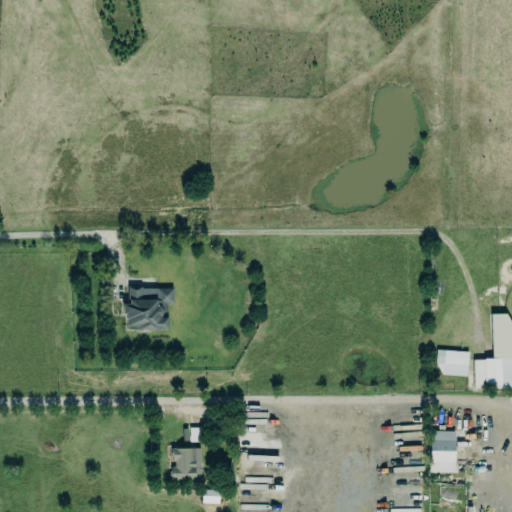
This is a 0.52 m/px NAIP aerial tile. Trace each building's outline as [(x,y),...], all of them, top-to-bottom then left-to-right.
[(124,330),(166,331),(167,315),(167,304),(172,304),(172,288),(127,287),(127,304),(124,304),(124,330)] [(511,387),(511,331),(509,331),(509,313),(490,314),(491,359),(472,359),(473,389),(511,387)] [(435,375),(466,376),(467,352),(436,350),(435,375)] [(454,472),(454,431),(429,431),(428,472),(454,472)] [(200,449),(169,448),(169,464),(170,464),(169,480),(199,481),(200,449)] [(201,503),(218,503),(218,490),(202,490),(201,503)]
